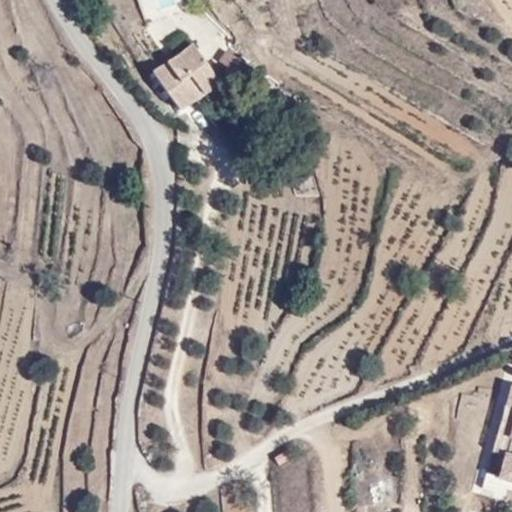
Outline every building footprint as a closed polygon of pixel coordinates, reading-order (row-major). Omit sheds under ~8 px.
[(228,87),(216,65),(208,69),(197,51),(160,76),(185,117),(209,100),(221,92),(228,87)] [(255,86),(264,69),(233,51),(223,65),(231,72),(255,86)] [(226,98),(221,92),(209,100),(214,107),(226,98)] [(301,156),(284,126),(262,140),(278,169),(301,156)] [(511,490),(511,390),(508,390),(503,411),(511,413),(511,427),(496,486),(511,490)] [(310,466),(305,451),(283,459),(288,474),(310,466)]
